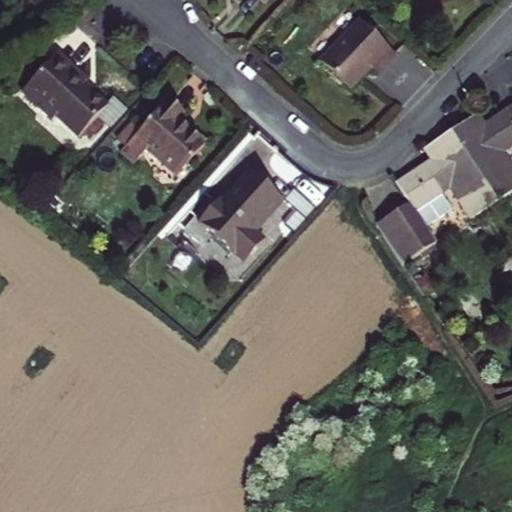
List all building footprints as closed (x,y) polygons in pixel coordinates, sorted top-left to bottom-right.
[(396,56),(361,22),(322,64),(350,90),(371,69),(378,75),(387,65),(396,56)] [(73,69),(58,55),(23,92),(53,120),(56,116),(80,137),(108,107),(84,86),(88,82),(73,69)] [(183,112),(168,99),(120,153),(133,165),(147,150),(177,176),(205,144),(192,132),(177,119),(183,112)] [(509,150),(511,147),(511,107),(483,127),(476,116),(463,124),(451,132),(497,203),(511,193),(511,166),(499,147),(505,144),(509,150)] [(409,204),(425,228),(453,209),(448,202),(446,203),(440,195),(444,193),(440,187),(445,183),(465,213),(470,209),(475,218),(497,203),(451,132),(426,149),(430,155),(434,160),(396,184),(409,204)] [(256,233),(284,202),(249,171),(221,202),(219,200),(199,223),(245,264),(265,241),(256,233)] [(393,215),(376,227),(403,266),(417,256),(430,248),(436,243),(425,228),(409,204),(393,215)] [(470,209),(465,213),(470,220),(475,218),(470,209)] [(430,248),(417,256),(420,261),(433,252),(430,248)]
